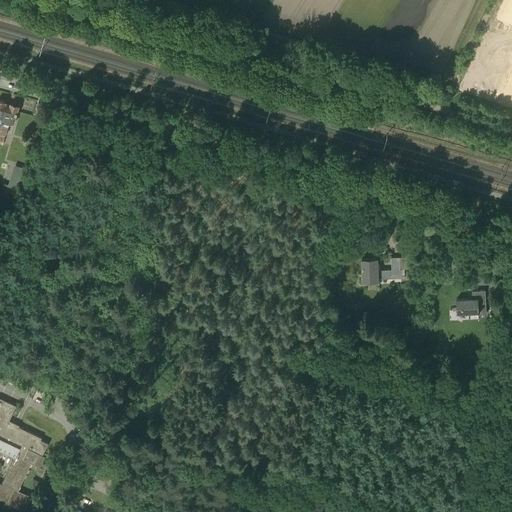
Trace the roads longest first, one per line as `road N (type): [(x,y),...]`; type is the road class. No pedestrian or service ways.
road 1 (secondary): [(511,229),(0,80)]
road 2 (unknown): [(79,0),(511,131)]
road 3 (unclassified): [(0,232),(121,452),(107,491)]
